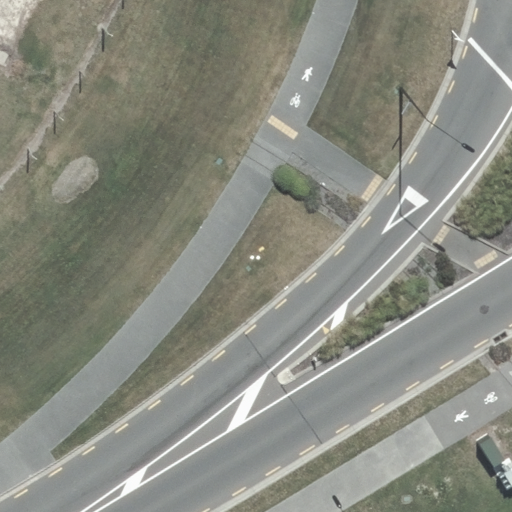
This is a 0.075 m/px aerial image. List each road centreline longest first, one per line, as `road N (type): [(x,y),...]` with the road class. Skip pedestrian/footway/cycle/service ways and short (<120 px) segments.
road 1 (tertiary): [(76,511),(348,274),(405,213),(432,182),(491,73),(511,12)]
road 2 (tertiary): [(511,296),(279,442),(94,511)]
